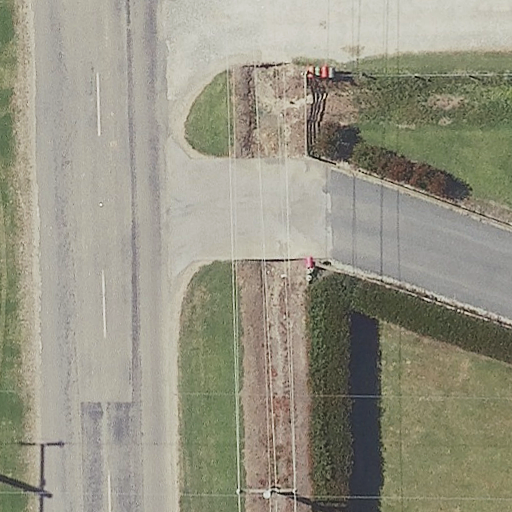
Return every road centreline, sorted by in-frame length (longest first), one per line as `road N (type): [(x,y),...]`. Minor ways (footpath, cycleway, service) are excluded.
road 1 (unclassified): [(90,0),(104,511)]
road 2 (unknown): [(91,42),(511,37)]
